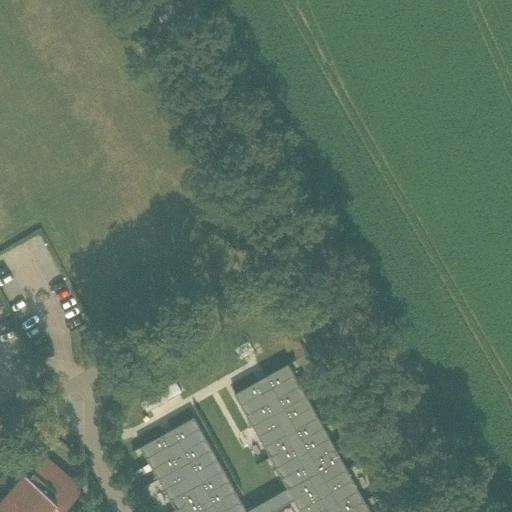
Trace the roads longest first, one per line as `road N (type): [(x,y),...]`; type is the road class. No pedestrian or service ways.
road 1 (unclassified): [(458,511),(305,247)]
road 2 (unclassified): [(305,247),(168,0)]
road 3 (residential): [(105,358),(305,247)]
road 4 (residential): [(105,358),(95,450),(123,511)]
road 5 (residential): [(68,380),(60,334),(16,251)]
